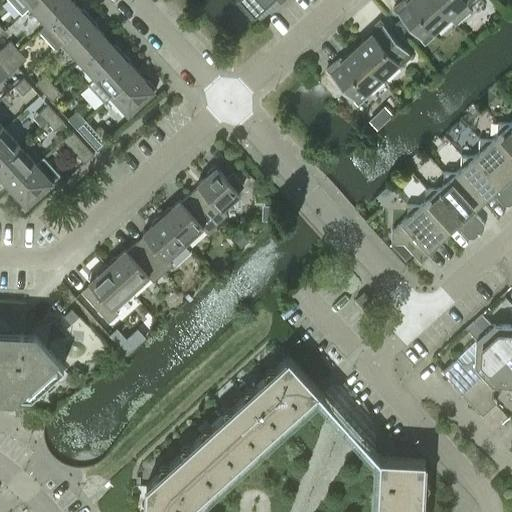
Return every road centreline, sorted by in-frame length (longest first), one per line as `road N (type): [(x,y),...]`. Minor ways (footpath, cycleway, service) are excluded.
road 1 (residential): [(230,100),(54,259),(0,258)]
road 2 (residential): [(511,461),(425,377),(399,401)]
road 3 (residential): [(230,100),(341,0)]
road 4 (residential): [(491,511),(399,401)]
road 5 (residential): [(230,100),(137,0)]
